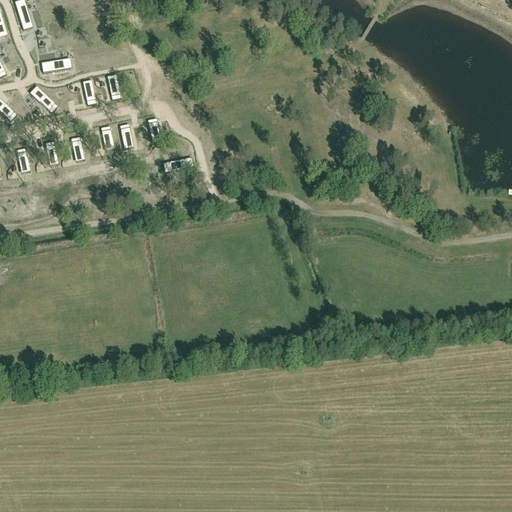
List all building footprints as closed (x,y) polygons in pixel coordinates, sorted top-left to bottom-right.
[(25,3),(15,6),(23,33),(33,30),(25,3)] [(69,61),(41,66),(43,76),(71,71),(69,61)] [(117,82),(108,84),(112,103),(121,101),(117,82)] [(93,87),(84,89),(87,108),(97,106),(93,87)] [(37,89),(31,96),(51,116),(58,109),(37,89)] [(0,101),(0,114),(10,124),(17,117),(0,101)] [(157,121),(147,123),(151,142),(161,140),(157,121)] [(129,127),(119,128),(123,147),(133,145),(129,127)] [(110,129),(101,131),(105,149),(114,147),(110,129)] [(80,139),(71,141),(75,160),(84,158),(80,139)] [(54,144),(45,146),(49,164),(58,163),(54,144)] [(26,151),(17,153),(20,172),(30,170),(26,151)] [(190,160),(163,166),(165,176),(192,170),(190,160)]
